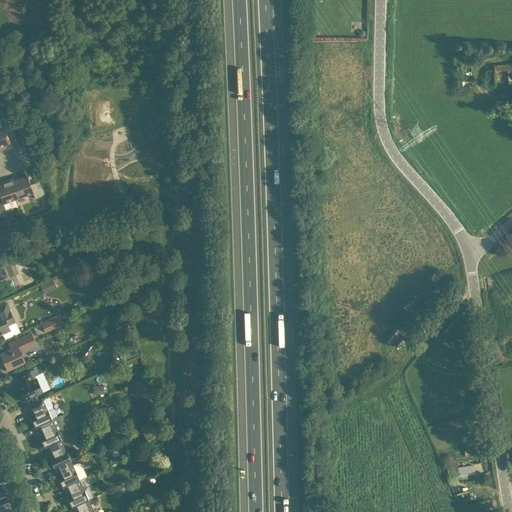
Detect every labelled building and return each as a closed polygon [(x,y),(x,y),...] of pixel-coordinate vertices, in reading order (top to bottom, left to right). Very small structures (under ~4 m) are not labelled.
[(460,61),(462,87),(473,87),(471,60),(460,61)] [(511,64),(504,65),(494,65),(494,69),(495,85),(511,83),(511,64)] [(0,119),(0,148),(1,150),(6,147),(5,145),(11,142),(6,132),(11,130),(5,117),(0,119)] [(13,178),(7,180),(14,199),(31,193),(33,192),(35,199),(45,195),(46,195),(39,181),(31,184),(28,175),(20,178),(14,180),(13,178)] [(17,206),(14,199),(7,180),(2,182),(2,184),(0,185),(0,194),(2,201),(0,201),(0,212),(1,216),(7,213),(6,210),(17,206)] [(44,293),(56,287),(52,279),(40,284),(44,293)] [(123,292),(115,295),(118,301),(125,298),(123,292)] [(0,334),(3,333),(2,331),(9,328),(7,322),(14,319),(6,303),(0,305),(0,334)] [(42,324),(45,332),(64,324),(60,315),(42,324)] [(389,344),(397,335),(402,329),(398,325),(385,340),(389,344)] [(31,333),(18,339),(8,344),(10,349),(1,353),(8,369),(25,361),(20,351),(36,344),(31,333)] [(88,339),(79,351),(89,358),(98,346),(88,339)] [(118,350),(123,360),(138,353),(135,346),(125,350),(124,347),(118,350)] [(35,366),(17,375),(20,382),(22,381),(23,384),(17,387),(24,400),(43,391),(37,378),(36,378),(35,375),(39,374),(35,366)] [(134,396),(149,391),(144,379),(130,384),(134,396)] [(93,386),(94,395),(104,394),(104,393),(103,386),(103,385),(93,386)] [(42,398),(28,405),(33,416),(31,417),(35,426),(52,418),(57,416),(54,408),(52,407),(48,409),(47,409),(43,400),(42,398)] [(52,419),(35,426),(37,426),(42,436),(40,437),(44,446),(46,446),(46,445),(61,439),(57,431),(63,428),(64,417),(60,414),(57,416),(52,418),(52,419)] [(157,435),(151,423),(141,427),(146,440),(157,435)] [(92,431),(100,437),(105,431),(96,424),(92,431)] [(53,466),(70,458),(66,449),(66,450),(61,439),(46,445),(46,446),(51,456),(49,457),(53,466)] [(70,458),(53,466),(54,466),(55,466),(60,476),(58,477),(62,486),(79,478),(75,469),(75,470),(70,459),(70,458)] [(474,465),(447,470),(450,482),(476,477),(474,465)] [(67,497),(72,506),(89,499),(84,489),(84,490),(79,479),(80,479),(79,478),(62,486),(63,487),(64,486),(69,496),(67,497)] [(89,499),(72,506),(72,507),(74,506),(76,511),(94,511),(94,510),(93,510),(88,499),(89,499)]
